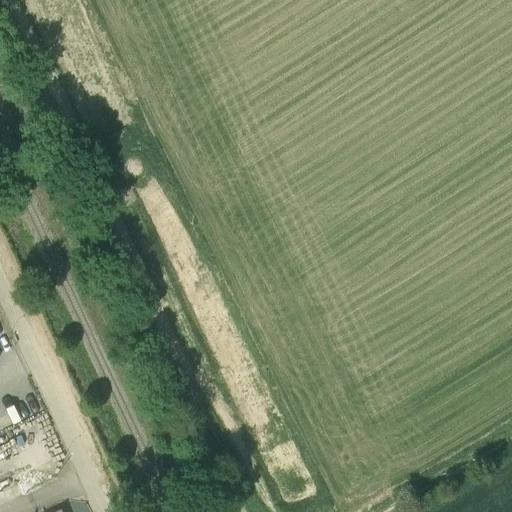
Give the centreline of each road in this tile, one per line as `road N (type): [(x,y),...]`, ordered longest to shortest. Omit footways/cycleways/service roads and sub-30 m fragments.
road 1 (track): [(10,0),(181,381),(219,447),(241,511)]
road 2 (residential): [(104,511),(0,282)]
